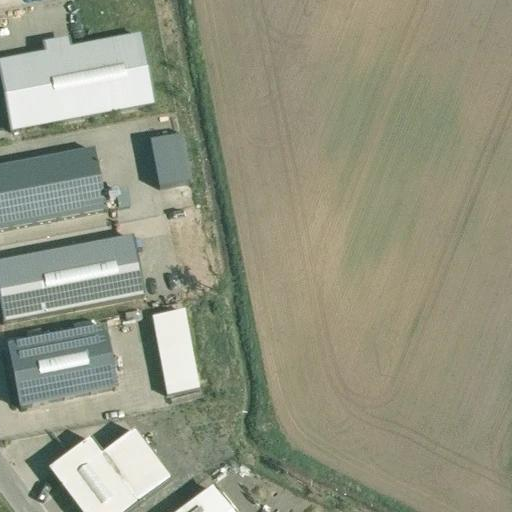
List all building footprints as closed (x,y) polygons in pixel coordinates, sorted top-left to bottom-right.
[(141,39),(0,65),(0,81),(10,134),(154,107),(141,39)] [(94,153),(0,170),(0,233),(105,214),(103,202),(94,153)] [(103,202),(105,214),(130,209),(128,197),(103,202)] [(133,242),(0,266),(0,311),(3,327),(144,301),(133,242)] [(183,316),(152,321),(166,398),(198,392),(183,316)] [(75,335),(96,331),(95,323),(73,327),(75,335)] [(103,332),(7,350),(19,411),(115,392),(103,332)] [(89,442),(47,474),(75,511),(132,511),(171,484),(134,435),(102,459),(89,442)] [(229,511),(212,489),(181,511),(229,511)]
